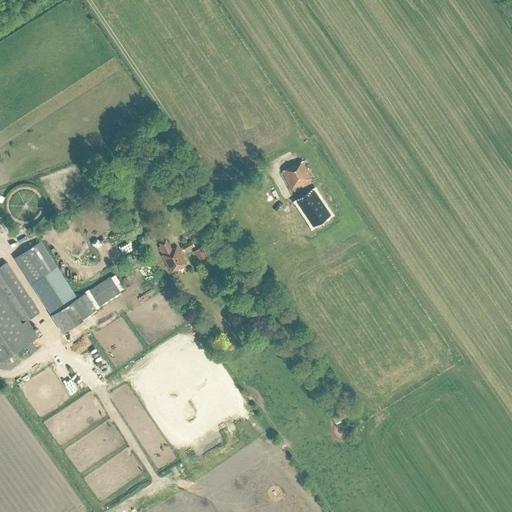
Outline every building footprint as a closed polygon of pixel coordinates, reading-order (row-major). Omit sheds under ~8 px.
[(302,160),(294,164),(290,156),(279,162),(284,170),(282,171),(291,189),(311,179),(302,160)] [(328,207),(310,181),(294,192),(311,218),(328,207)] [(171,272),(186,264),(176,245),(171,248),(166,239),(159,243),(160,245),(158,246),(162,254),(161,255),(171,272)] [(57,266),(40,240),(14,257),(30,283),(36,279),(48,272),(57,266)] [(210,240),(202,246),(211,258),(220,251),(210,240)] [(184,251),(194,245),(191,241),(181,246),(184,251)] [(202,264),(209,259),(201,246),(194,250),(202,264)] [(38,311),(7,261),(0,265),(0,362),(38,336),(26,319),(38,311)] [(67,302),(48,272),(36,279),(55,310),(67,302)] [(120,292),(109,276),(50,314),(62,332),(96,310),(95,308),(120,292)] [(355,403),(343,401),(341,414),(353,416),(355,403)] [(84,446),(93,441),(85,428),(77,434),(84,446)]
